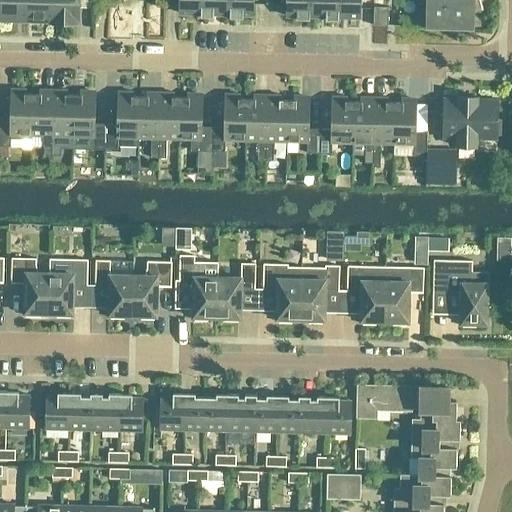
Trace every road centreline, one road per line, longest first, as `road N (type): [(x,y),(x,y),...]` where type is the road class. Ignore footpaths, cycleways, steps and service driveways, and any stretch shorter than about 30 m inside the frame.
road 1 (residential): [(0,341),(128,344),(178,361),(474,368),(495,386),(498,458)]
road 2 (residential): [(511,54),(455,56),(408,69),(0,60)]
